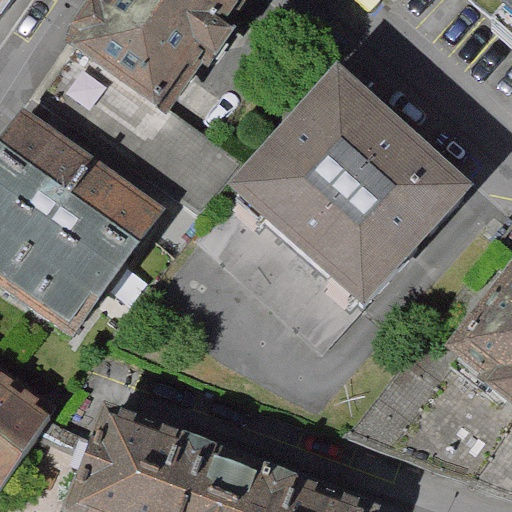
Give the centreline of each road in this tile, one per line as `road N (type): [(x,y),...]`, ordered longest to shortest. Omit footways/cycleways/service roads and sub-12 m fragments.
road 1 (residential): [(346,0),(511,150)]
road 2 (residential): [(74,0),(0,114)]
